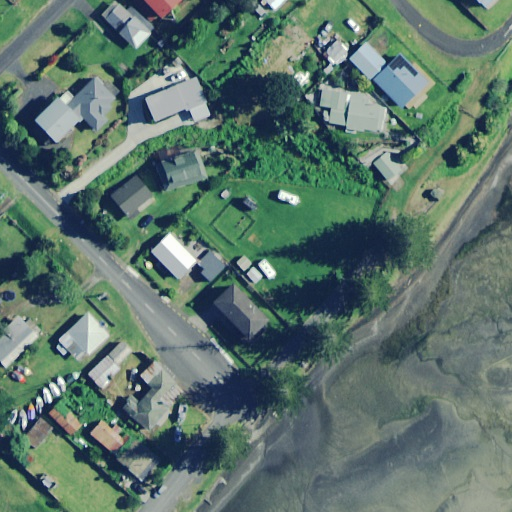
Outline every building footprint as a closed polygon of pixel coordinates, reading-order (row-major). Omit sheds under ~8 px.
[(127,13),(114,0),(99,15),(133,49),(153,29),(132,9),(127,13)] [(145,0),(164,19),(183,0),(145,0)] [(262,0),(272,10),(283,0),(262,0)] [(369,78),(384,62),(364,43),(349,59),(369,78)] [(386,64),(371,80),(400,109),(427,81),(397,53),(386,64)] [(113,98),(92,77),(63,105),(56,97),(32,121),(54,143),(80,117),(94,132),(105,121),(98,113),(113,98)] [(205,102),(194,77),(142,99),(152,121),(183,108),(185,111),(205,102)] [(370,92),(318,88),(317,106),(327,107),(326,123),(343,124),(342,131),(383,134),(385,107),(369,106),(370,92)] [(205,179),(196,150),(153,164),(162,192),(205,179)] [(400,170),(386,151),(372,162),(386,181),(400,170)] [(151,198),(134,177),(109,197),(129,221),(137,214),(135,211),(151,198)] [(433,183),(427,192),(437,200),(444,191),(433,183)] [(171,233),(152,252),(179,279),(198,261),(171,233)] [(227,266),(211,251),(199,263),(205,269),(202,273),(211,282),(227,266)] [(260,276),(252,268),(245,275),(253,283),(260,276)] [(272,321),(236,284),(216,303),(252,341),(272,321)] [(109,334),(89,312),(68,332),(59,340),(77,359),(86,351),(88,353),(90,354),(110,336),(108,334),(109,334)] [(0,363),(3,367),(41,331),(29,318),(24,324),(14,313),(0,325),(0,326),(6,332),(0,337),(0,363)] [(105,355),(118,367),(131,353),(118,341),(105,355)] [(118,367),(105,355),(86,375),(99,387),(118,367)] [(183,390),(151,362),(138,377),(150,388),(139,401),(133,395),(121,408),(147,431),(183,390)] [(79,425),(57,403),(47,414),(68,435),(79,425)] [(50,429),(37,418),(21,437),(34,449),(50,429)] [(126,444),(99,420),(88,433),(116,457),(114,459),(136,477),(154,455),(132,437),(126,444)] [(34,457),(25,449),(15,459),(24,467),(34,457)]
